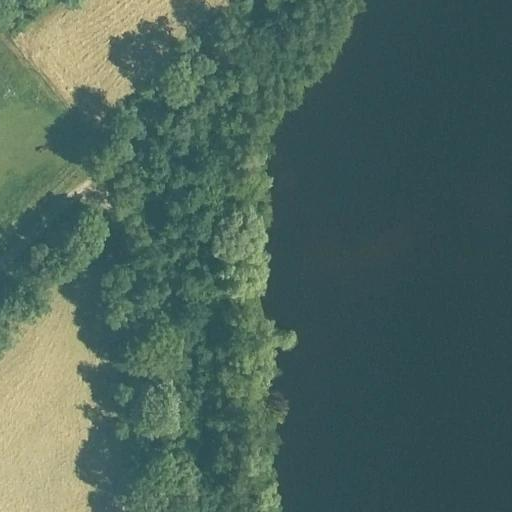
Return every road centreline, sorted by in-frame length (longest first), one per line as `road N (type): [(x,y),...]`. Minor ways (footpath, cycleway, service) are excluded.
road 1 (track): [(273,4),(95,170)]
road 2 (unclassified): [(95,170),(0,265)]
